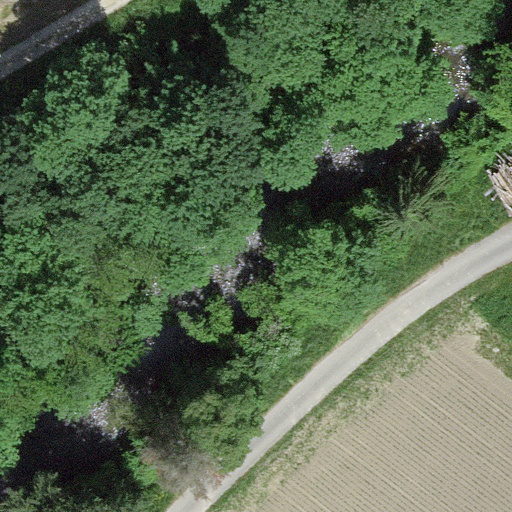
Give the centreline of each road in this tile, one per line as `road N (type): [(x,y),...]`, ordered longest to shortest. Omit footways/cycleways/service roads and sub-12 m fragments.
road 1 (track): [(187,511),(258,436),(399,315),(511,243)]
road 2 (track): [(0,63),(106,0)]
